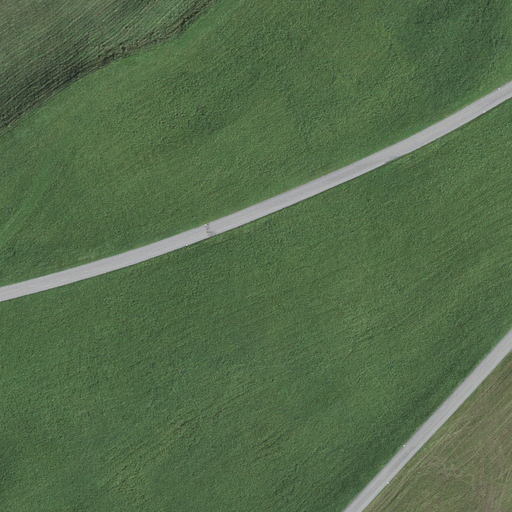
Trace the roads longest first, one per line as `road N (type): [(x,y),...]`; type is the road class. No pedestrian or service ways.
road 1 (unclassified): [(0,294),(206,231),(411,145),(511,88)]
road 2 (unclassified): [(511,337),(351,511)]
